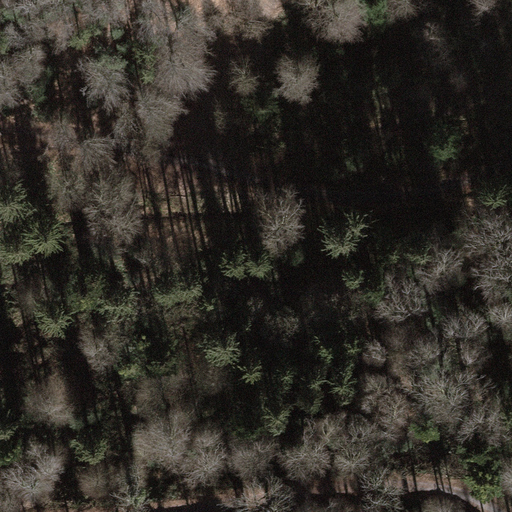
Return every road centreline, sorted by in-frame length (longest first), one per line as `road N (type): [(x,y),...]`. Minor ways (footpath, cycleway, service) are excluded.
road 1 (track): [(511,154),(407,174),(269,171),(85,136)]
road 2 (track): [(69,511),(406,482),(493,511)]
road 3 (track): [(189,155),(267,0)]
